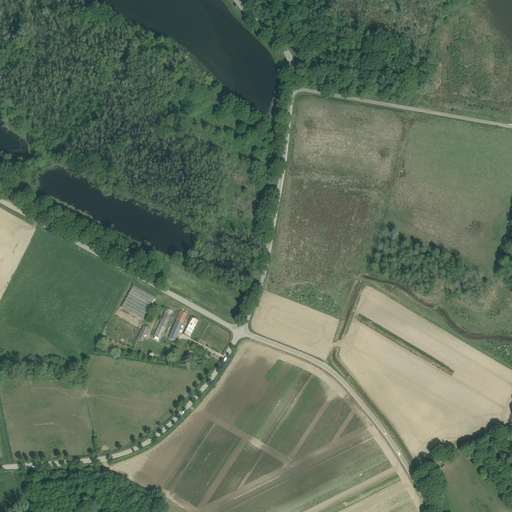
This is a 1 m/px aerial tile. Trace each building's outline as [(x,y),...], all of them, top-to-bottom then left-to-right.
[(144,317),(154,296),(132,285),(122,307),(144,317)] [(154,335),(160,338),(173,311),(167,308),(154,335)] [(183,324),(182,323),(187,314),(180,310),(175,320),(167,338),(175,341),(183,324)] [(198,321),(191,317),(186,327),(185,328),(186,328),(183,335),(184,335),(190,338),(198,321)] [(143,325),(137,338),(143,340),(148,328),(143,325)] [(191,359),(195,353),(190,350),(186,355),(191,359)]
